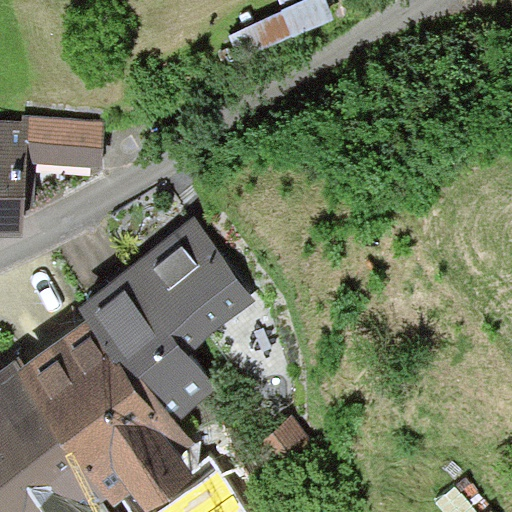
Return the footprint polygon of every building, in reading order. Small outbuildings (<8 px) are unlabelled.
[(281,0),(286,10),(230,34),(242,63),(336,22),(326,0),(281,0)] [(23,115),(23,120),(27,120),(25,162),(102,166),(105,119),(23,115)] [(0,119),(0,235),(22,237),(25,162),(27,120),(23,120),(0,119)] [(86,320),(20,369),(15,373),(109,500),(114,507),(123,500),(132,511),(159,511),(199,482),(182,459),(198,447),(178,420),(217,391),(188,353),(259,301),(197,218),(76,307),(86,320)] [(15,360),(0,371),(0,511),(91,511),(109,500),(15,373),(20,369),(15,360)] [(293,412),(260,440),(299,486),(332,458),(293,412)]
